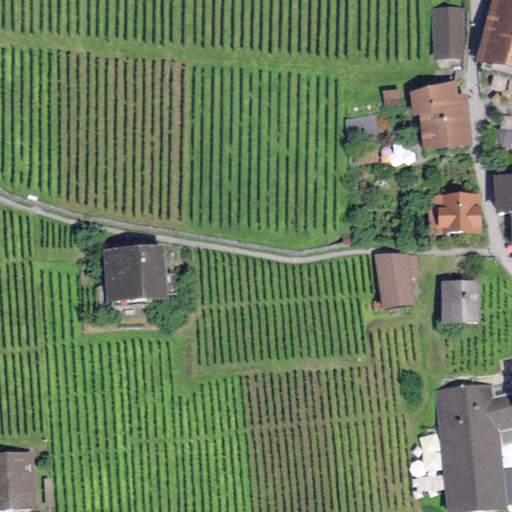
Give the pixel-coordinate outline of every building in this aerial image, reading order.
[(511,7),(501,5),(483,69),(511,77),(511,7)] [(461,13),(433,13),(434,60),(462,59),(461,13)] [(455,91),(409,98),(413,125),(420,124),(425,159),(471,153),(464,104),(457,105),(455,91)] [(384,139),(382,104),(351,107),(354,141),(384,139)] [(496,221),(510,220),(511,219),(511,185),(495,186),(496,221)] [(480,199),(433,200),(434,239),(481,238),(480,199)] [(163,253),(106,256),(109,307),(166,303),(163,253)] [(416,260),(378,263),(382,314),(413,312),(410,281),(418,281),(416,260)] [(477,288),(443,288),(444,329),(478,328),(477,288)] [(491,384),(435,392),(450,511),(477,511),(502,509),(492,436),(511,433),(511,402),(511,396),(493,399),(491,384)] [(0,510),(37,509),(34,454),(0,455),(0,510)]
